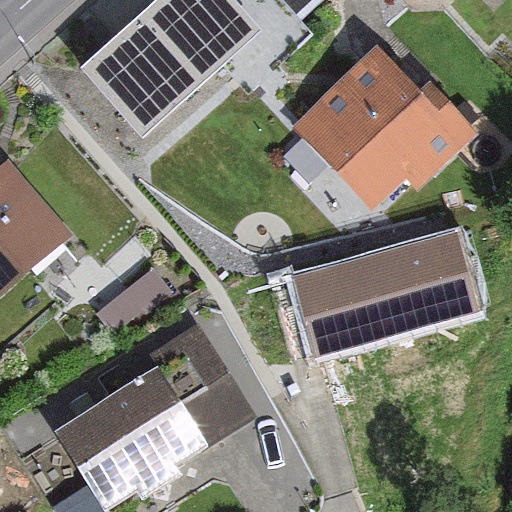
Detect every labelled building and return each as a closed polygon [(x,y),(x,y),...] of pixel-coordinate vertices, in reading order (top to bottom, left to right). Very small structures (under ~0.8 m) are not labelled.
[(230,0),(161,0),(86,67),(144,132),(257,30),(230,0)] [(378,61),(306,128),(374,199),(409,166),(420,178),(468,133),(429,91),(417,102),(378,61)] [(14,177),(0,188),(0,295),(67,239),(14,177)] [(463,243),(278,292),(293,351),(479,302),(463,243)] [(149,381),(65,432),(108,501),(246,416),(196,335),(142,369),(149,381)]
